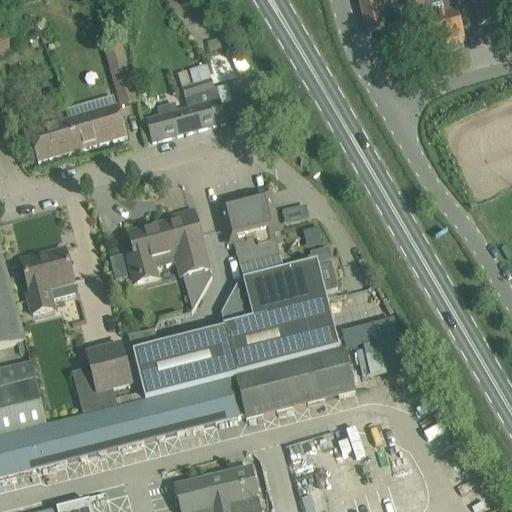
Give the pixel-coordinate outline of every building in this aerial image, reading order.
[(375,0),(358,0),(365,25),(369,38),(384,34),(375,0)] [(398,28),(388,31),(396,61),(465,43),(457,13),(452,14),(449,0),(425,7),(424,5),(406,9),(406,10),(394,13),(398,28)] [(502,22),(496,0),(471,0),(479,28),(502,22)] [(109,49),(106,50),(121,109),(136,105),(116,28),(104,31),(109,49)] [(18,47),(0,58),(0,81),(16,71),(14,69),(21,64),(13,52),(18,48),(18,47)] [(193,87),(181,90),(188,112),(183,114),(189,136),(225,126),(220,108),(232,105),(228,89),(216,93),(214,93),(211,82),(207,68),(189,73),(193,87)] [(245,98),(253,86),(242,79),(234,90),(245,98)] [(159,120),(146,123),(147,126),(152,146),(189,136),(183,114),(176,115),(174,107),(157,111),(159,120)] [(115,110),(68,124),(77,155),(82,153),(127,140),(121,121),(118,109),(115,110)] [(48,129),(29,135),(38,166),(77,155),(68,124),(48,129)] [(221,317),(225,331),(238,381),(338,356),(315,267),(296,272),(294,264),(286,260),(280,261),(273,232),(274,232),(273,230),(276,230),(273,218),(270,218),(269,215),(272,214),(269,202),(266,203),(266,201),(264,202),(264,200),(254,202),(254,204),(243,207),(242,205),(225,209),(226,212),(224,212),(231,243),(233,243),(244,286),(238,287),(221,317)] [(134,259),(127,260),(133,282),(139,281),(140,283),(144,282),(143,280),(157,276),(155,270),(177,265),(181,280),(185,279),(193,313),(194,314),(212,281),(210,273),(193,214),(168,221),(169,226),(152,230),(152,232),(129,238),(134,258),(134,259)] [(0,350),(18,346),(21,358),(29,356),(25,344),(0,252),(0,350)] [(22,267),(27,286),(30,295),(24,297),(31,320),(56,313),(54,303),(76,297),(73,284),(65,253),(46,258),(47,260),(22,267)] [(129,339),(143,395),(145,405),(157,402),(194,392),(235,382),(238,381),(225,331),(223,331),(224,334),(159,350),(154,333),(129,339)] [(145,405),(143,395),(115,401),(112,390),(130,385),(120,346),(87,354),(92,371),(72,376),(83,420),(90,419),(121,411),(145,405)] [(345,354),(338,356),(238,381),(235,382),(245,420),(246,424),(356,397),(345,354)] [(47,429),(31,367),(0,374),(0,441),(4,440),(36,432),(47,429)] [(245,420),(235,382),(194,392),(205,431),(245,420)] [(205,431),(194,392),(157,402),(167,440),(205,431)] [(167,440),(157,402),(145,405),(121,411),(131,449),(167,440)] [(90,419),(100,457),(131,449),(121,411),(90,419)] [(90,419),(83,420),(47,429),(36,432),(39,446),(49,444),(56,468),(100,457),(90,419)] [(39,446),(36,432),(4,440),(14,479),(56,468),(49,444),(39,446)] [(0,482),(14,479),(4,440),(0,441),(0,482)] [(260,511),(258,501),(250,471),(176,490),(181,511),(260,511)]
